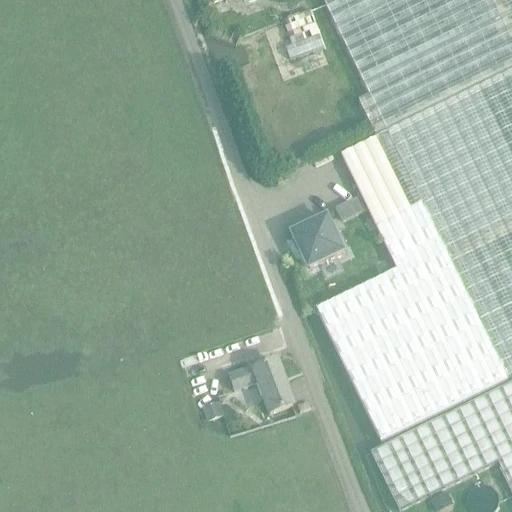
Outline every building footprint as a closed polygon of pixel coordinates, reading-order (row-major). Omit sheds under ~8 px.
[(511,0),(321,0),(368,97),(357,103),(376,140),(410,212),(376,228),(398,272),(317,311),(381,442),(511,377),(511,0)] [(291,11),(297,17),(305,10),(299,3),(291,11)] [(310,12),(297,17),(283,22),(292,47),(286,49),(290,61),(324,49),(310,12)] [(368,212),(376,228),(410,212),(376,140),(341,157),(361,198),(368,212)] [(361,198),(335,211),(342,225),(368,212),(361,198)] [(328,217),(293,233),(295,237),(292,238),(298,251),(301,249),(309,267),(343,251),(328,217)] [(268,416),(292,407),(275,362),(249,372),(248,369),(227,377),(233,393),(256,385),(268,416)] [(511,386),(371,453),(399,511),(497,465),(511,495),(511,386)] [(300,414),(310,410),(308,403),(298,406),(300,414)] [(220,410),(204,416),(207,423),(223,417),(220,410)] [(494,511),(496,508),(496,507),(495,503),(494,499),(490,494),(486,490),(481,489),(478,488),(471,489),(465,492),(461,496),(460,499),(458,506),(458,511),(494,511)] [(447,494),(430,502),(434,511),(435,511),(452,504),(447,494)]
